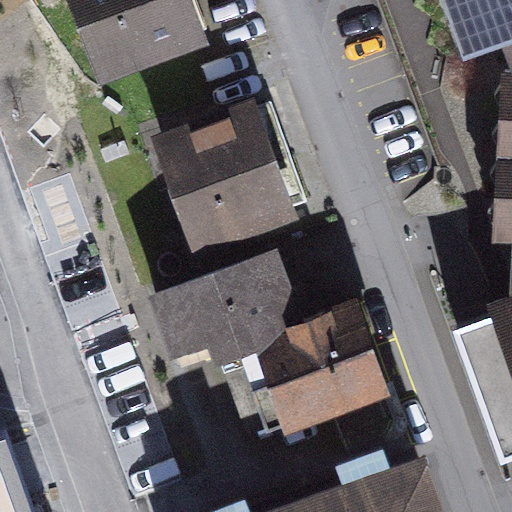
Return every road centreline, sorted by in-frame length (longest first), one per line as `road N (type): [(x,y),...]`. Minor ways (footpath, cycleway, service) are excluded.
road 1 (residential): [(286,0),(466,511)]
road 2 (residential): [(110,511),(0,199)]
